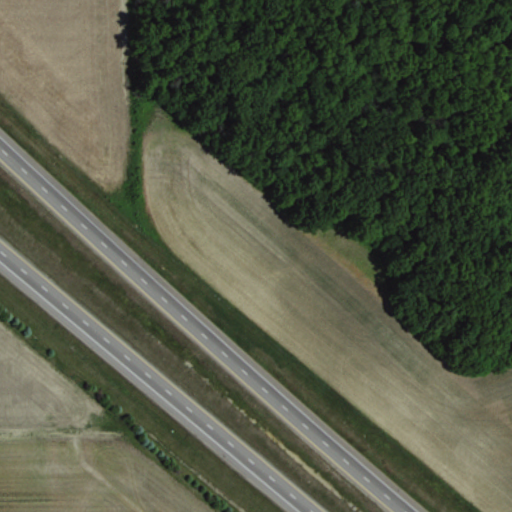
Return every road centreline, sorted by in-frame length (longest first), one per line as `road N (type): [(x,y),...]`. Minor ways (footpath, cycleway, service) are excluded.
road 1 (trunk): [(413,511),(0,142)]
road 2 (trunk): [(0,255),(306,511)]
